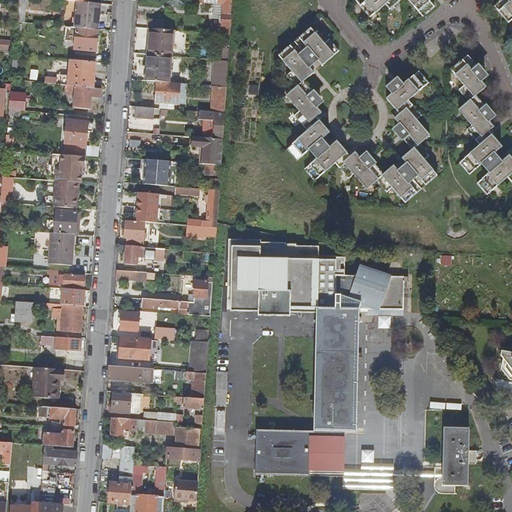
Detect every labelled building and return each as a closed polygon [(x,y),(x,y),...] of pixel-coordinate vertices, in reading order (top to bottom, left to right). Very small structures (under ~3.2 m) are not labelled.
[(18,0),(18,6),(17,22),(24,23),(26,0),(18,0)] [(211,25),(211,34),(224,35),(231,35),(233,15),(231,14),(232,0),(203,0),(203,2),(219,3),(224,6),(223,17),(220,17),(219,25),(211,25)] [(357,0),(355,3),(368,20),(384,7),(388,11),(401,0),(405,0),(421,19),(432,10),(423,0),(438,0),(441,3),(444,0),(357,0)] [(511,0),(508,5),(505,2),(503,0),(493,9),(506,26),(511,21),(511,0)] [(78,2),(76,28),(98,30),(101,4),(88,3),(78,2)] [(148,20),(147,27),(163,28),(163,21),(148,20)] [(76,35),(74,50),(96,52),(98,30),(76,28),(71,27),(70,34),(76,35)] [(151,29),(149,55),(171,57),(173,31),(151,29)] [(334,167),(346,181),(351,177),(364,192),(376,183),(386,194),(391,190),(404,205),(435,179),(423,163),(428,159),(418,147),(428,138),(415,123),(419,119),(407,103),(427,86),(418,74),(401,88),(394,94),(385,101),(399,117),(394,121),(401,130),(407,137),(404,140),(402,141),(411,153),(401,161),(407,170),(399,177),(392,169),(381,178),(372,167),(370,168),(367,171),(361,164),(354,156),(348,160),(336,145),(327,152),(319,143),(328,136),(314,120),(319,115),(312,107),(306,100),(310,97),(311,96),(301,84),(312,75),(305,66),(314,59),(321,67),(337,53),(328,42),(323,46),(310,31),(278,58),(291,73),(286,77),(296,89),(284,98),(298,114),(293,118),(306,134),(285,151),(295,162),(312,149),(320,158),(303,172),(313,184),(334,167)] [(224,35),(223,50),(230,51),(231,35),(224,35)] [(0,39),(0,48),(12,49),(12,40),(0,39)] [(149,55),(147,82),(158,82),(169,83),(171,57),(149,55)] [(70,60),(68,86),(93,89),(96,63),(89,62),(80,61),(70,60)] [(215,60),(213,86),(227,87),(229,61),(222,61),(215,60)] [(467,60),(450,74),(463,89),(458,93),(468,105),(457,113),(470,130),(465,133),(478,149),(458,166),(468,177),(485,163),(492,173),(476,186),(486,198),(506,181),(511,188),(511,165),(508,160),(499,167),(492,158),(500,151),(487,135),(492,131),(485,123),(479,116),(482,113),(484,111),(474,99),(484,91),(477,82),(472,75),(475,73),(476,71),(467,60)] [(472,75),(477,82),(480,79),(475,73),(472,75)] [(158,82),(156,103),(173,104),(174,97),(179,98),(180,84),(172,83),(169,83),(158,82)] [(398,84),(392,90),(394,94),(401,88),(398,84)] [(75,96),(74,109),(91,110),(92,97),(100,98),(101,90),(93,89),(68,86),(66,86),(65,95),(75,96)] [(213,86),(211,113),(225,114),(227,87),(213,86)] [(10,95),(9,109),(20,110),(24,110),(25,95),(10,94),(10,95)] [(306,100),(312,107),(315,104),(310,97),(306,100)] [(136,107),(135,118),(153,119),(154,108),(136,107)] [(215,117),(213,139),(224,140),(225,114),(211,113),(207,112),(206,116),(215,117)] [(479,116),(485,123),(488,120),(482,113),(479,116)] [(70,121),(69,129),(68,129),(67,134),(88,136),(88,131),(93,131),(94,123),(89,123),(89,117),(73,116),(72,121),(70,121)] [(399,133),(404,140),(407,137),(401,130),(399,133)] [(204,148),(203,165),(206,165),(217,166),(222,166),(223,148),(224,140),(213,139),(193,137),(192,147),(204,148)] [(85,168),(86,157),(62,155),(61,171),(59,171),(57,173),(56,181),(79,183),(82,183),(82,173),(83,168),(85,168)] [(146,160),(144,185),(170,187),(171,162),(146,160)] [(361,164),(367,171),(370,168),(364,161),(361,164)] [(206,165),(205,175),(216,176),(217,166),(206,165)] [(3,177),(2,185),(10,186),(11,178),(3,177)] [(211,179),(211,188),(220,189),(221,180),(211,179)] [(56,181),(55,207),(77,209),(79,183),(56,181)] [(2,189),(1,196),(9,197),(10,186),(2,185),(2,189)] [(176,188),(175,195),(200,197),(201,189),(176,188)] [(188,220),(188,226),(205,227),(217,228),(217,224),(220,191),(210,190),(210,196),(206,196),(206,204),(209,204),(208,222),(188,220)] [(57,211),(55,233),(72,234),(74,235),(75,235),(77,213),(57,211)] [(126,221),(125,239),(127,239),(127,246),(143,247),(145,223),(126,221)] [(188,226),(187,236),(204,237),(204,235),(205,227),(188,226)] [(205,227),(204,235),(216,236),(217,228),(205,227)] [(51,233),(48,264),(72,265),(73,250),(71,249),(72,234),(55,233),(51,233)] [(240,397),(277,398),(283,266),(278,266),(279,246),(251,245),(250,266),(245,265),(240,397)] [(127,246),(125,264),(138,265),(138,258),(141,258),(143,258),(143,254),(156,255),(156,260),(164,260),(165,250),(143,247),(127,246)] [(141,258),(141,262),(156,263),(156,260),(156,255),(143,254),(143,258),(141,258)] [(362,273),(369,273),(361,269),(356,277),(359,274),(360,273),(362,273)] [(60,278),(59,285),(59,286),(85,288),(85,277),(75,276),(75,273),(49,271),(49,277),(54,278),(60,278)] [(117,271),(116,279),(143,281),(144,273),(117,271)] [(253,476),(341,479),(343,433),(354,434),(357,359),(357,352),(358,310),(403,312),(404,284),(388,283),(369,273),(362,273),(360,273),(359,274),(356,277),(335,277),(334,310),(316,309),(311,432),(254,431),(253,476)] [(194,295),(194,306),(188,306),(187,311),(187,315),(211,316),(213,278),(196,277),(194,295)] [(63,289),(62,305),(83,307),(84,293),(90,293),(90,291),(63,289)] [(142,299),(142,307),(187,311),(188,306),(188,302),(142,299)] [(17,302),(16,314),(15,321),(31,322),(32,303),(17,302)] [(62,309),(61,332),(81,333),(83,307),(62,305),(38,303),(38,307),(62,309)] [(120,330),(139,332),(140,314),(122,313),(120,330)] [(155,330),(155,338),(166,339),(167,331),(155,330)] [(197,332),(196,341),(209,342),(209,333),(197,332)] [(42,336),(41,344),(52,345),(53,337),(42,336)] [(121,336),(119,358),(136,359),(138,340),(146,341),(146,343),(154,344),(155,338),(121,336)] [(57,337),(56,345),(56,349),(80,351),(81,339),(57,337)] [(193,341),(191,372),(206,373),(209,342),(196,341),(193,341)] [(511,354),(501,353),(500,358),(505,364),(505,370),(511,379),(511,378),(511,354)] [(109,366),(109,380),(152,384),(153,370),(109,366)] [(36,368),(34,397),(57,399),(58,380),(62,380),(63,371),(59,370),(36,368)] [(194,380),(192,398),(205,399),(206,373),(191,372),(187,372),(186,379),(194,380)] [(227,372),(216,372),(215,406),(226,406),(227,372)] [(114,395),(113,412),(138,414),(140,394),(122,393),(122,395),(114,395)] [(185,402),(184,407),(204,409),(205,399),(192,398),(172,396),(172,399),(175,400),(174,402),(185,402)] [(39,417),(61,419),(61,423),(64,425),(74,426),(75,410),(40,407),(39,417)] [(226,410),(217,409),(216,429),(225,430),(226,410)] [(160,413),(159,421),(175,423),(175,414),(160,413)] [(113,418),(111,436),(128,438),(129,432),(125,432),(125,430),(135,430),(144,431),(144,433),(175,435),(176,423),(175,423),(159,421),(113,418)] [(469,430),(442,429),(440,474),(440,479),(437,479),(435,480),(433,482),(432,483),(432,485),(432,487),(432,490),(433,491),(435,493),(437,494),(438,495),(453,496),(453,487),(466,488),(467,461),(474,462),(475,453),(468,453),(469,430)] [(56,431),(55,435),(43,434),(42,445),(45,446),(53,446),(73,448),(74,431),(63,430),(56,431)] [(178,430),(177,448),(198,449),(199,431),(178,430)] [(0,442),(0,452),(4,452),(3,468),(10,468),(13,443),(0,442)] [(45,446),(42,475),(40,505),(39,511),(62,511),(63,506),(54,505),(56,482),(46,481),(48,464),(76,467),(77,453),(53,451),(53,446),(45,446)] [(111,482),(109,503),(118,503),(131,504),(134,464),(135,448),(122,447),(119,483),(111,482)] [(168,447),(166,466),(173,467),(173,459),(196,461),(195,470),(191,470),(190,479),(198,480),(201,450),(198,449),(177,448),(168,447)] [(131,504),(130,511),(162,511),(166,466),(157,466),(155,493),(154,493),(154,496),(141,495),(143,468),(147,468),(147,465),(134,464),(131,504)] [(0,511),(6,511),(10,473),(0,471),(0,511)] [(33,491),(32,504),(40,505),(42,475),(37,475),(36,491),(33,491)] [(358,477),(358,490),(390,491),(390,479),(358,477)] [(175,482),(174,502),(184,502),(184,500),(197,501),(198,483),(175,482)] [(118,503),(117,511),(130,511),(131,504),(118,503)]
